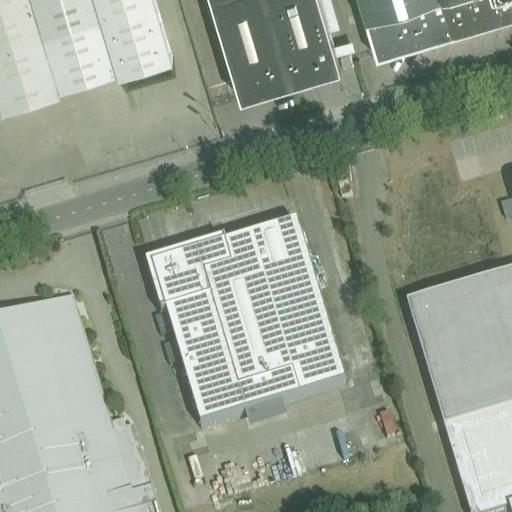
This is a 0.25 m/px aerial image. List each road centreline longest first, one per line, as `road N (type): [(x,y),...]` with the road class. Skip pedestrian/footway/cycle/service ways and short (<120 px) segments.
road 1 (unclassified): [(0,240),(511,81)]
road 2 (unknown): [(461,511),(379,220),(370,125)]
road 3 (unknown): [(183,511),(88,213)]
